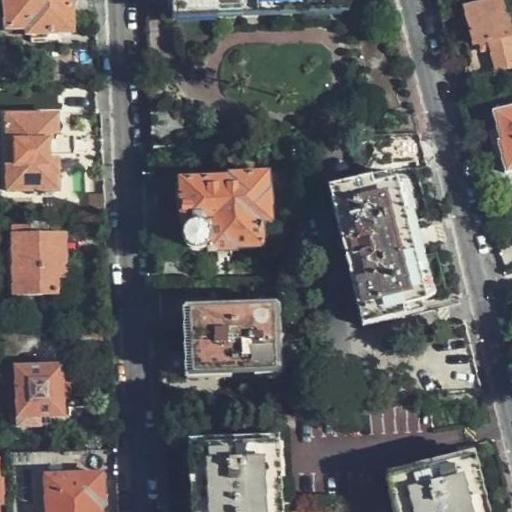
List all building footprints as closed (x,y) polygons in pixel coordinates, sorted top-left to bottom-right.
[(70,35),(69,0),(5,0),(7,32),(50,31),(51,35),(70,35)] [(161,0),(163,21),(175,21),(175,7),(355,0),(161,0)] [(461,70),(471,103),(489,100),(501,98),(495,75),(511,70),(511,62),(498,3),(462,11),(471,50),(464,52),(468,69),(461,70)] [(471,103),(461,105),(466,126),(491,120),(497,142),(497,147),(505,176),(511,174),(511,112),(494,117),(489,100),(471,103)] [(56,139),(55,117),(3,118),(4,193),(33,193),(52,192),(57,192),(56,159),(67,158),(67,138),(56,139)] [(425,165),(418,137),(390,138),(391,165),(425,165)] [(179,197),(153,199),(154,212),(180,210),(182,229),(186,229),(182,238),(182,240),(183,245),(186,249),(191,252),(198,252),(208,248),(208,253),(235,252),(235,249),(259,248),(258,223),(268,222),(268,194),(265,189),(264,173),(226,176),(226,179),(178,182),(179,197)] [(422,300),(392,179),(370,185),(368,177),(327,187),(361,325),(401,315),(399,306),(422,300)] [(44,227),(29,226),(29,236),(44,237),(44,227)] [(186,285),(157,287),(163,406),(195,405),(192,377),(273,370),(270,307),(186,312),(186,285)] [(37,428),(37,419),(62,418),(61,399),(61,388),(60,368),(57,368),(57,367),(39,368),(39,369),(14,370),(16,429),(37,428)] [(85,408),(66,409),(67,427),(86,426),(85,408)] [(62,418),(37,419),(37,428),(62,428),(62,418)] [(273,511),(270,451),(194,454),(196,511),(273,511)] [(480,511),(469,466),(394,486),(398,505),(399,511),(480,511)] [(46,511),(100,511),(100,510),(102,510),(101,478),(46,479),(46,511)]
